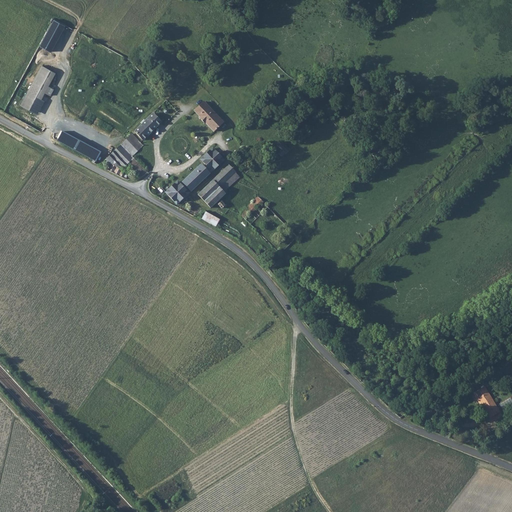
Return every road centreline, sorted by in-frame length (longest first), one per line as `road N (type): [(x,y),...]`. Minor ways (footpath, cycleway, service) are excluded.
road 1 (residential): [(511,468),(398,423),(323,352),(236,250),(0,118)]
road 2 (track): [(293,317),(172,392),(112,467)]
road 3 (track): [(296,322),(289,413),(306,475),(328,511)]
road 4 (track): [(0,397),(81,486)]
